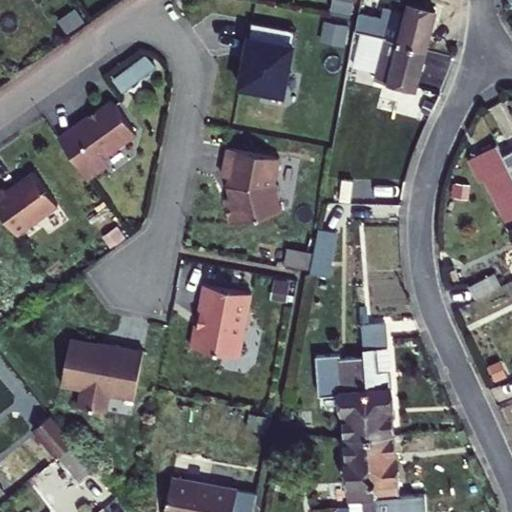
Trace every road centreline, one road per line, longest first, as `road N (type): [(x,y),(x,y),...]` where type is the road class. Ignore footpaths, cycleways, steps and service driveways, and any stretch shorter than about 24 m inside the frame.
road 1 (residential): [(0,113),(150,6),(196,58),(161,247),(153,268),(127,292)]
road 2 (residential): [(478,56),(430,161),(421,253),(436,315),(511,485)]
